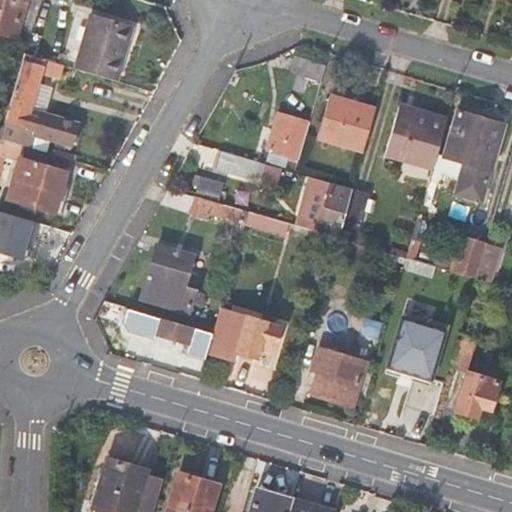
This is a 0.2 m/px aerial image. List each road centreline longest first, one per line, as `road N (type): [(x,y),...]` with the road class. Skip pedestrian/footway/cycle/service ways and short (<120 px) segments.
road 1 (tertiary): [(77,382),(121,386),(511,501)]
road 2 (residential): [(244,0),(54,325)]
road 3 (residential): [(251,0),(511,75)]
